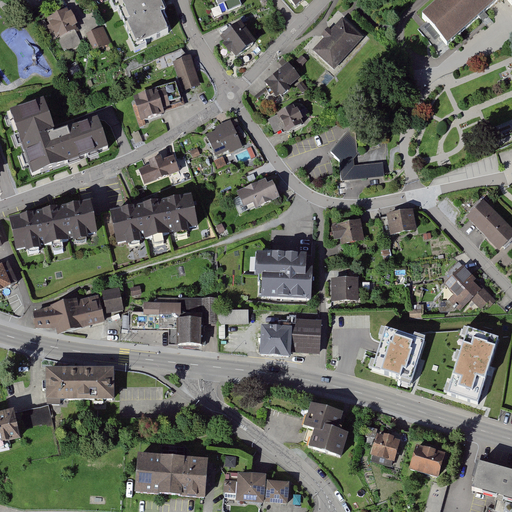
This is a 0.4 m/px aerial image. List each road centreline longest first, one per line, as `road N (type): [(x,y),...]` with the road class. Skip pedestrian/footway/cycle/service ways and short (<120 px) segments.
road 1 (residential): [(231,96),(307,194),(367,206),(419,197),(511,292)]
road 2 (secondary): [(511,439),(322,383),(213,367)]
road 3 (residential): [(231,96),(142,153),(0,207)]
road 4 (secondary): [(188,364),(0,333)]
road 5 (residential): [(332,511),(311,476),(213,403)]
road 6 (residential): [(323,0),(231,96)]
